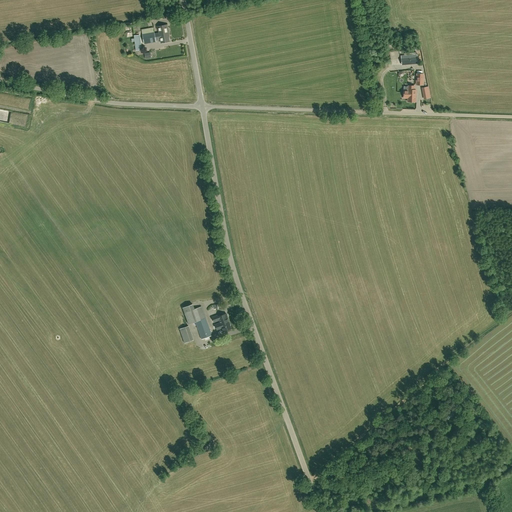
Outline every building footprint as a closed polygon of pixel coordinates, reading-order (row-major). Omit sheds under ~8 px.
[(165,36),(168,35),(169,35),(168,32),(169,31),(169,28),(167,28),(167,25),(158,26),(159,34),(161,33),(163,32),(163,31),(164,31),(165,36)] [(159,34),(154,34),(153,28),(141,30),(144,44),(156,42),(155,39),(160,38),(161,43),(169,41),(168,35),(165,36),(164,31),(163,31),(163,32),(161,33),(159,34)] [(416,102),(416,90),(412,90),(412,86),(408,86),(408,102),(416,102)] [(212,335),(202,307),(194,309),(193,304),(183,307),(189,324),(195,322),(202,339),(212,335)] [(226,314),(220,316),(220,315),(212,317),(214,322),(219,320),(220,321),(228,319),(227,318),(228,317),(227,315),(226,315),(226,314)] [(228,319),(220,321),(220,323),(215,325),(217,330),(222,328),(223,331),(231,328),(229,323),(229,322),(228,319)] [(189,326),(179,329),(184,343),(193,340),(189,326)]
